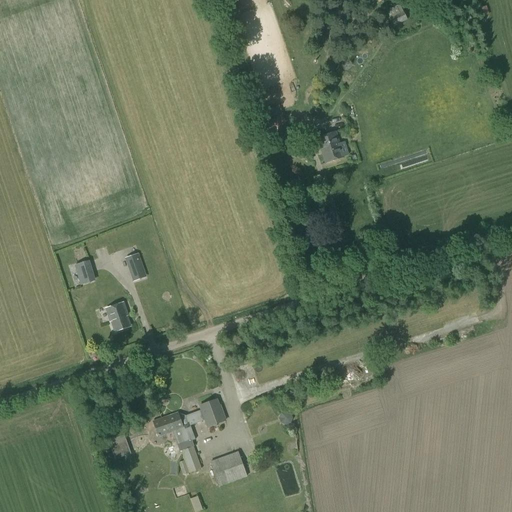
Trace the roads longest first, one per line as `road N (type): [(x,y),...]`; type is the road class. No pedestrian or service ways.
road 1 (unclassified): [(0,404),(511,231)]
road 2 (unknown): [(212,332),(237,421),(228,438),(207,446)]
